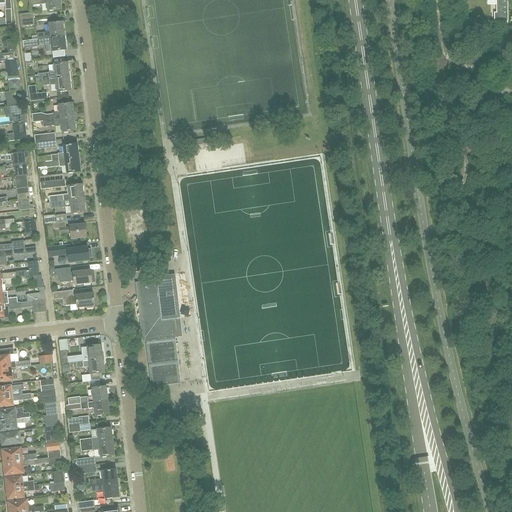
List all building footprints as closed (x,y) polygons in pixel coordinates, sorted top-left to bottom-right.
[(46,10),(48,10),(48,11),(62,10),(61,0),(29,0),(30,6),(43,5),(45,5),(46,10)] [(496,0),(497,13),(495,13),(495,22),(497,22),(497,25),(508,25),(507,0),(496,0)] [(49,25),(50,26),(48,27),(49,32),(50,32),(44,33),(37,34),(38,40),(65,36),(64,23),(49,25)] [(65,36),(38,40),(23,42),(24,49),(39,47),(39,46),(46,45),(47,52),(52,52),(53,52),(67,50),(65,36)] [(0,62),(14,60),(13,53),(0,54),(0,62)] [(43,80),(70,77),(69,63),(54,65),(54,67),(53,67),(53,72),(38,74),(38,76),(27,77),(28,82),(43,80)] [(43,80),(43,86),(56,85),(58,99),(68,98),(67,92),(72,91),(70,77),(43,80)] [(8,79),(10,92),(22,90),(20,78),(8,79)] [(46,93),(29,96),(30,102),(47,100),(46,93)] [(74,104),(68,105),(68,98),(58,99),(60,113),(54,114),(54,115),(47,116),(41,114),(32,115),(33,123),(43,122),(55,120),(60,120),(75,118),(74,104)] [(7,107),(19,105),(18,99),(6,100),(7,107)] [(10,117),(11,124),(22,123),(21,116),(23,116),(24,114),(23,105),(12,106),(13,117),(10,117)] [(55,120),(43,122),(43,128),(55,126),(55,127),(61,126),(62,133),(77,132),(75,118),(60,120),(55,120)] [(26,132),(14,134),(15,141),(27,140),(26,132)] [(36,143),(56,141),(55,134),(35,136),(36,143)] [(56,141),(36,143),(36,150),(57,148),(56,141)] [(59,161),(80,158),(78,145),(64,146),(65,154),(52,155),(53,161),(59,161)] [(27,165),(26,158),(27,158),(29,156),(29,152),(13,154),(15,166),(27,165)] [(81,163),(80,163),(80,158),(59,161),(53,161),(38,163),(39,170),(66,167),(67,174),(81,172),(81,171),(82,171),(83,170),(83,164),(81,163)] [(16,178),(27,177),(28,177),(27,167),(27,165),(15,166),(16,178)] [(40,183),(65,180),(64,175),(39,178),(40,183)] [(27,177),(16,178),(15,178),(16,189),(28,188),(27,177)] [(65,180),(40,183),(41,190),(66,187),(65,180)] [(68,187),(69,189),(67,189),(68,194),(69,194),(69,195),(63,196),(54,197),(55,203),(57,202),(64,202),(70,201),(85,199),(83,185),(68,187)] [(30,200),(30,199),(28,200),(27,194),(29,193),(28,189),(17,190),(18,202),(30,200)] [(70,201),(71,207),(71,208),(72,213),(72,214),(86,213),(85,199),(70,201)] [(34,209),(34,205),(30,205),(30,200),(18,202),(19,210),(34,209)] [(65,208),(64,202),(57,202),(55,203),(50,203),(50,210),(65,208)] [(45,225),(53,224),(56,223),(55,216),(44,217),(45,225)] [(36,221),(24,223),(26,235),(37,233),(36,221)] [(66,223),(56,223),(53,224),(54,230),(60,229),(61,235),(71,234),(72,240),(87,238),(85,225),(66,228),(66,223)] [(12,245),(0,246),(0,251),(25,248),(24,241),(12,243),(12,245)] [(48,248),(49,258),(68,255),(69,263),(90,261),(89,258),(92,258),(91,249),(88,250),(88,248),(71,250),(71,245),(63,246),(60,246),(48,248)] [(25,248),(0,251),(0,257),(14,256),(26,254),(25,248)] [(74,286),(84,285),(84,286),(91,286),(91,284),(92,284),(92,283),(95,283),(94,271),(90,271),(71,273),(70,268),(50,271),(51,278),(59,277),(60,284),(74,282),(74,286)] [(0,280),(12,279),(31,277),(30,270),(16,272),(16,273),(0,274),(0,280)] [(177,325),(177,319),(180,315),(179,307),(175,304),(178,300),(177,293),(173,290),(176,286),(176,279),(172,275),(160,276),(160,277),(157,281),(157,280),(135,283),(137,299),(136,301),(138,302),(138,306),(137,308),(139,310),(139,314),(138,315),(139,317),(142,342),(146,341),(151,387),(181,384),(176,338),(179,338),(177,325)] [(37,283),(37,289),(44,288),(44,283),(43,282),(42,276),(33,277),(34,283),(37,283)] [(0,293),(2,293),(1,285),(3,285),(3,282),(6,282),(6,284),(13,284),(12,279),(0,280),(0,293)] [(27,295),(28,302),(32,302),(41,300),(46,300),(44,288),(37,289),(40,289),(40,294),(27,295)] [(78,309),(87,308),(87,309),(93,308),(93,307),(95,307),(93,294),(73,296),(73,291),(53,294),(54,300),(63,300),(64,307),(77,305),(78,309)] [(3,299),(2,293),(0,293),(0,305),(20,303),(18,303),(17,298),(3,299)] [(41,300),(32,302),(34,314),(47,312),(46,300),(41,300)] [(21,309),(20,303),(0,305),(0,319),(4,319),(3,310),(5,309),(5,307),(9,307),(9,310),(21,309)] [(68,363),(76,363),(89,361),(103,359),(102,346),(81,348),(82,355),(68,357),(68,363)] [(0,369),(12,368),(22,367),(31,366),(30,361),(18,362),(17,353),(14,353),(13,349),(0,351),(1,358),(0,357),(0,369)] [(62,364),(68,363),(68,357),(67,351),(60,352),(62,364)] [(39,365),(52,363),(52,356),(38,357),(39,365)] [(103,359),(89,361),(76,363),(77,369),(90,367),(91,375),(105,373),(103,359)] [(62,365),(63,374),(71,373),(70,364),(62,365)] [(13,374),(14,373),(13,371),(16,370),(16,373),(23,372),(22,367),(12,368),(0,369),(0,382),(4,382),(4,384),(12,383),(11,374),(13,374)] [(55,391),(54,380),(42,382),(43,392),(55,391)] [(23,385),(11,387),(0,387),(0,397),(15,396),(21,395),(21,391),(24,390),(23,385)] [(92,389),(94,402),(108,401),(106,387),(92,389)] [(57,402),(55,391),(39,393),(40,404),(57,402)] [(32,400),(32,394),(21,395),(15,396),(0,397),(0,407),(13,406),(13,402),(14,402),(14,401),(32,400)] [(67,412),(95,408),(96,416),(110,415),(108,401),(94,402),(88,403),(81,404),(66,406),(67,412)] [(0,411),(0,421),(30,418),(29,413),(23,414),(23,411),(22,411),(21,409),(0,411)] [(44,428),(44,429),(58,427),(57,415),(45,416),(46,428),(44,428)] [(80,425),(90,424),(89,424),(89,417),(79,417),(79,418),(68,419),(69,427),(80,425)] [(0,430),(1,430),(1,432),(18,429),(26,428),(25,423),(28,423),(28,421),(30,421),(30,418),(0,421),(0,424),(0,425),(0,424),(0,430)] [(59,443),(60,443),(58,427),(44,429),(46,444),(47,444),(59,443)] [(81,446),(113,442),(111,428),(97,430),(98,438),(80,440),(81,446)] [(0,438),(0,441),(2,442),(2,446),(21,444),(25,443),(24,437),(21,438),(20,432),(1,434),(1,436),(0,436),(0,438)] [(81,452),(100,450),(101,458),(115,456),(113,442),(81,446),(81,452)] [(60,450),(59,443),(47,444),(48,451),(60,450)] [(4,458),(4,463),(37,459),(37,454),(21,456),(20,449),(3,451),(3,453),(2,453),(2,458),(4,458)] [(48,451),(48,458),(61,456),(60,450),(48,451)] [(62,464),(61,456),(48,458),(49,466),(62,464)] [(37,460),(37,459),(4,463),(5,469),(4,469),(4,474),(6,474),(6,475),(23,473),(23,467),(28,467),(28,465),(35,465),(34,460),(37,460)] [(73,460),(72,460),(73,467),(86,466),(86,459),(73,460)] [(86,466),(73,467),(73,469),(74,476),(75,475),(87,474),(86,466)] [(99,486),(104,485),(118,483),(117,470),(102,471),(103,479),(90,481),(91,486),(99,486)] [(54,484),(64,483),(63,471),(53,472),(54,484)] [(5,485),(7,485),(8,489),(24,488),(34,486),(34,481),(27,482),(27,477),(22,478),(22,477),(6,479),(6,480),(6,481),(5,485)] [(54,484),(50,485),(51,493),(65,491),(64,483),(54,484)] [(104,485),(105,491),(106,499),(120,498),(118,483),(104,485)] [(24,488),(8,489),(8,494),(7,494),(8,498),(9,499),(9,500),(24,498),(23,492),(25,492),(25,493),(40,491),(40,486),(34,486),(24,488)] [(9,504),(10,511),(38,511),(44,511),(43,507),(35,508),(34,506),(27,507),(27,501),(9,504)] [(82,509),(95,507),(94,501),(77,504),(78,510),(82,509)]
